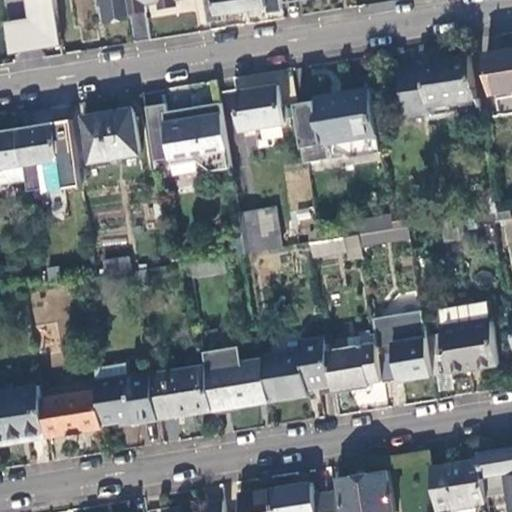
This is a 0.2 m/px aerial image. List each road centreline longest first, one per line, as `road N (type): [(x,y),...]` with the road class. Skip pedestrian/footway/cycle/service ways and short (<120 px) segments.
road 1 (residential): [(511,6),(0,91)]
road 2 (residential): [(0,497),(511,413)]
